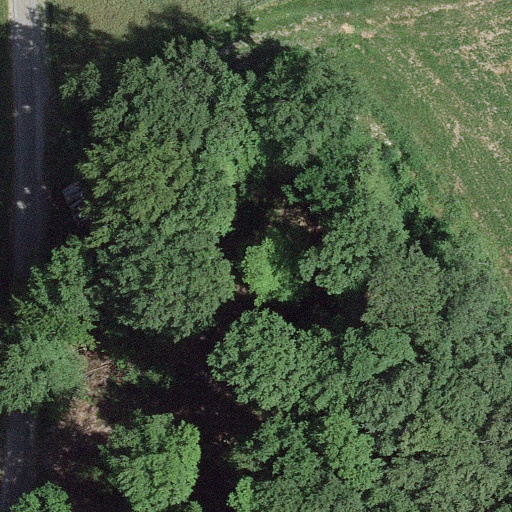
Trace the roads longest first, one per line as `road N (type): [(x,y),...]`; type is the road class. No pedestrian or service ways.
road 1 (track): [(21,0),(27,46),(19,350),(0,511)]
road 2 (track): [(22,115),(180,0)]
